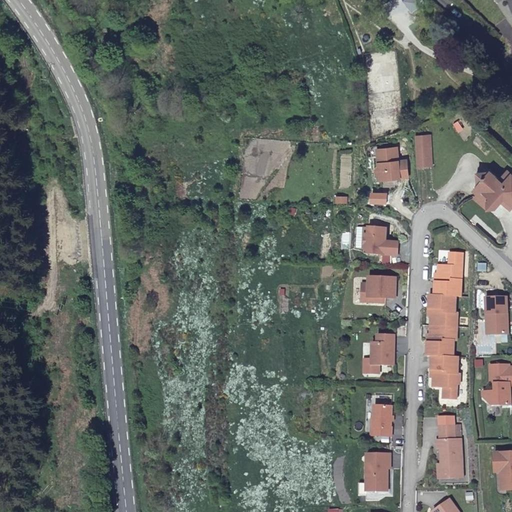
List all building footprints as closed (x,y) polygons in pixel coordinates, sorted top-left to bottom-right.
[(402,0),(411,11),(424,2),(422,0),(402,0)] [(428,134),(413,135),(415,165),(430,164),(428,134)] [(406,176),(405,158),(397,159),(395,146),(376,147),(377,164),(374,167),(375,173),(378,175),(378,178),(406,176)] [(511,175),(509,173),(500,182),(504,186),(511,176),(511,175)] [(491,174),(477,174),(478,188),(491,174)] [(511,176),(504,186),(500,182),(491,174),(478,188),(481,191),(492,201),(488,204),(496,211),(502,204),(506,200),(511,205),(511,176)] [(489,212),(496,211),(488,204),(492,201),(481,191),(474,198),(489,212)] [(511,212),(511,205),(506,200),(502,204),(511,212)] [(385,241),(385,227),(368,226),(367,234),(364,233),(363,248),(368,252),(396,254),(397,241),(385,241)] [(450,278),(462,278),(463,253),(448,252),(448,264),(437,264),(437,281),(450,281),(450,278)] [(360,283),(360,296),(385,297),(395,297),(395,277),(368,276),(368,283),(360,283)] [(434,294),(456,295),(462,296),(462,278),(450,278),(450,281),(437,281),(434,281),(434,294)] [(428,309),(455,310),(456,295),(434,294),(428,294),(428,309)] [(485,298),(486,335),(510,334),(509,297),(485,298)] [(430,316),(430,326),(439,327),(458,327),(459,310),(455,310),(428,309),(425,309),(425,316),(430,316)] [(439,327),(430,326),(429,343),(426,343),(426,357),(431,357),(452,358),(453,341),(458,341),(458,327),(439,327)] [(371,342),(371,359),(371,364),(379,364),(394,364),(394,334),(377,334),(377,342),(371,342)] [(452,358),(431,357),(430,371),(433,371),(432,388),(443,388),(442,399),(456,400),(456,385),(459,385),(459,374),(457,374),(457,358),(452,358)] [(371,364),(371,359),(364,359),(364,373),(379,373),(379,364),(371,364)] [(509,363),(489,364),(490,382),(483,391),(483,398),(492,406),(511,405),(510,385),(511,385),(511,365),(509,366),(509,363)] [(391,406),(374,405),(373,426),(376,427),(376,435),(391,435),(392,427),(390,427),(391,406)] [(439,417),(440,439),(455,438),(455,424),(454,417),(439,417)] [(440,448),(441,463),(441,478),(463,477),(462,438),(455,438),(440,439),(436,439),(437,448),(440,448)] [(495,471),(501,471),(505,471),(506,489),(511,488),(511,450),(494,452),(495,471)] [(366,453),(367,482),(367,491),(388,491),(388,481),(386,479),(386,476),(388,475),(388,468),(390,468),(390,453),(366,453)] [(433,511),(459,511),(450,498),(433,511)]
